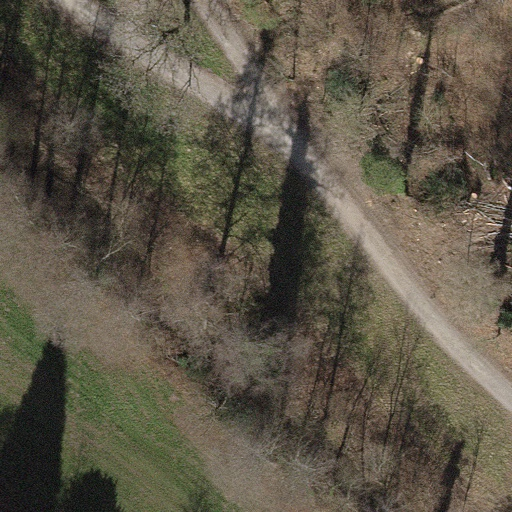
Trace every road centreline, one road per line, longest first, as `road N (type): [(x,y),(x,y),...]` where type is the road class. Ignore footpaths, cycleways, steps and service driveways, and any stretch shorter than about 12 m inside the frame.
road 1 (track): [(511,382),(302,148),(206,0)]
road 2 (track): [(77,0),(302,148)]
